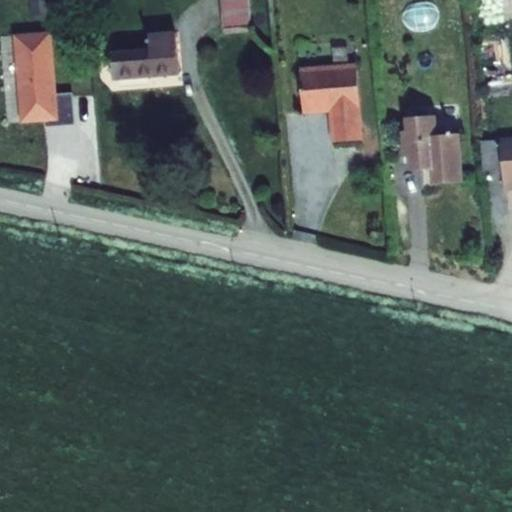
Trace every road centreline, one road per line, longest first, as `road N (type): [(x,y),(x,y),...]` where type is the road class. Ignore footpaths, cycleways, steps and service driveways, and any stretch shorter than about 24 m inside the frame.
road 1 (tertiary): [(0,200),(511,310)]
road 2 (unknown): [(263,256),(181,98),(182,57),(205,30)]
